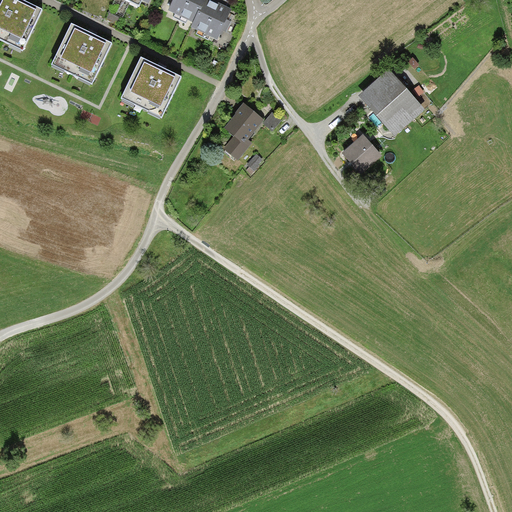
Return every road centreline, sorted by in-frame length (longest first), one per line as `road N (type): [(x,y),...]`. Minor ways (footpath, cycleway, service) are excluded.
road 1 (track): [(491,511),(465,443),(440,409),(155,215)]
road 2 (residential): [(250,27),(131,263),(109,289),(72,311),(0,337)]
road 3 (track): [(363,205),(267,78)]
